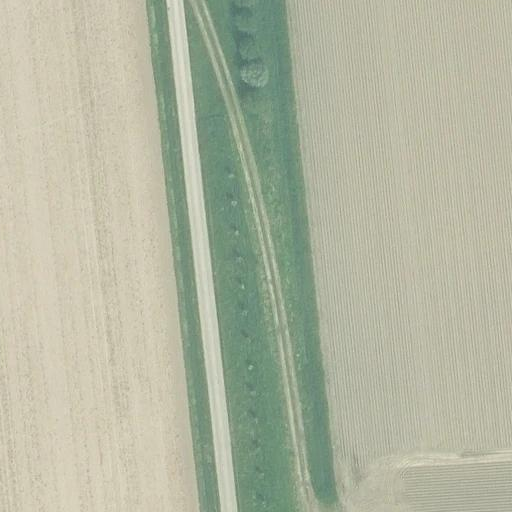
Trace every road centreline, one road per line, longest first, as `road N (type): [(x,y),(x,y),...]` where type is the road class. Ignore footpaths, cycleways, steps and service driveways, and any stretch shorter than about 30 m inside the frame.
road 1 (track): [(307,511),(278,290),(217,53),(195,0)]
road 2 (unclassified): [(228,511),(172,0)]
